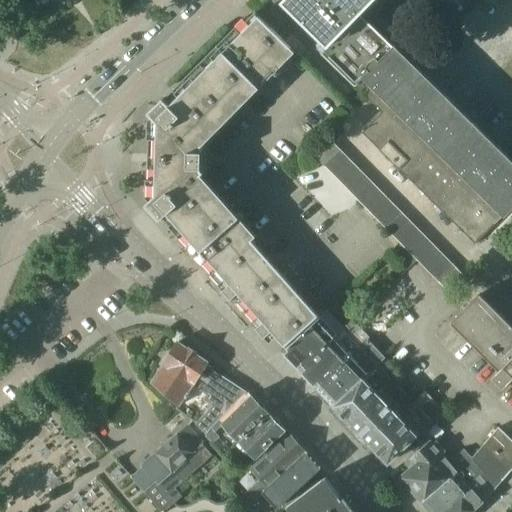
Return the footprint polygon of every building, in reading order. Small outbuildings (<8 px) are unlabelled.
[(284,0),(282,3),(326,46),(320,52),(355,87),(393,46),(368,22),(389,0),(284,0)] [(248,20),(245,18),(164,100),(163,98),(148,113),(158,123),(157,129),(148,129),(147,189),(156,189),(156,196),(146,205),(160,221),(162,219),(213,277),(253,241),(199,179),(205,173),(204,149),(198,142),(291,48),(256,12),(248,20)] [(393,46),(355,87),(381,113),(361,133),(378,150),(386,142),(406,161),(398,168),(475,243),(474,244),(475,245),(495,225),(495,224),(511,206),(511,149),(507,155),(395,45),(394,47),(393,46)] [(322,165),(339,149),(330,141),(313,156),(322,165)] [(386,142),(378,150),(397,169),(398,168),(406,161),(386,142)] [(332,175),(348,159),(339,149),(322,165),(332,175)] [(341,184),(357,168),(348,159),(332,175),(341,184)] [(350,193),(366,177),(357,168),(341,184),(350,193)] [(359,202),(375,186),(366,177),(350,193),(359,202)] [(368,211),(384,196),(375,186),(359,202),(368,211)] [(377,221),(393,205),(384,196),(368,211),(377,221)] [(387,230),(403,214),(393,205),(377,221),(387,230)] [(396,239),(412,223),(403,214),(387,230),(396,239)] [(405,248),(421,232),(412,223),(396,239),(400,244),(405,248)] [(414,257),(430,242),(421,232),(405,248),(414,257)] [(272,331),(287,347),(320,316),(253,241),(213,277),(224,289),(223,290),(232,299),(258,327),(258,328),(265,337),(272,331)] [(430,242),(414,257),(417,261),(423,267),(439,251),(430,242)] [(400,244),(392,252),(409,269),(417,261),(414,257),(405,248),(400,244)] [(423,267),(427,271),(432,276),(448,260),(439,251),(423,267)] [(448,260),(432,276),(441,285),(457,269),(448,260)] [(457,269),(441,285),(451,294),(467,279),(457,269)] [(511,383),(511,324),(481,294),(452,323),(500,371),(493,378),(504,389),(511,382),(511,383)] [(320,317),(320,316),(287,347),(283,351),(301,369),(344,328),(327,310),(320,317)] [(344,328),(301,369),(318,387),(370,337),(361,328),(371,318),(364,310),(344,328)] [(370,337),(318,387),(335,405),(385,357),(368,340),(370,337)] [(208,362),(179,341),(152,382),(180,405),(185,397),(187,398),(190,393),(189,392),(194,384),(210,394),(206,398),(214,406),(197,424),(207,433),(219,419),(224,414),(246,392),(206,366),(208,362)] [(335,406),(353,424),(396,383),(379,365),(386,358),(385,357),(335,405),(335,406)] [(371,443),(414,402),(396,383),(353,424),(352,425),(370,444),(371,443)] [(216,433),(224,425),(240,441),(269,413),(252,396),(223,423),(219,419),(207,433),(205,435),(213,444),(220,437),(216,433)] [(433,421),(414,402),(371,443),(390,462),(433,421)] [(288,433),(269,413),(240,441),(259,460),(288,433)] [(144,467),(132,477),(132,478),(161,511),(164,511),(182,496),(176,488),(213,455),(203,445),(187,426),(142,465),(144,467)] [(460,475),(458,473),(424,502),(432,511),(472,511),(482,503),(483,503),(511,469),(511,440),(498,427),(472,458),(461,469),(463,472),(460,475)] [(306,453),(290,435),(253,469),(262,479),(241,499),(246,508),(256,500),(263,493),(263,492),(306,453)] [(401,477),(424,502),(458,473),(458,472),(430,440),(408,460),(414,466),(401,477)] [(453,460),(461,469),(472,458),(464,449),(453,460)] [(320,469),(306,453),(263,492),(263,493),(278,508),(320,469)] [(346,511),(342,500),(343,499),(340,496),(341,496),(326,477),(287,507),(291,511),(346,511)]
